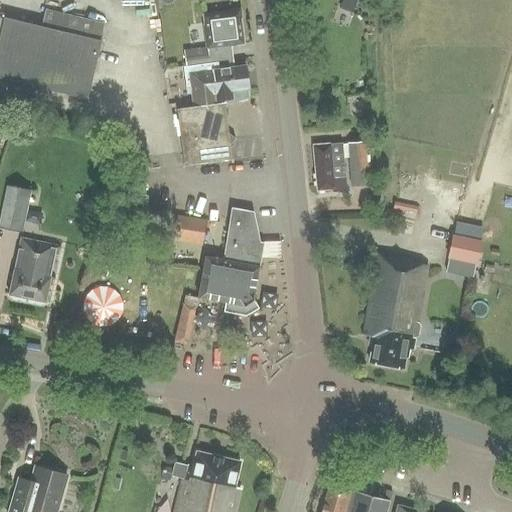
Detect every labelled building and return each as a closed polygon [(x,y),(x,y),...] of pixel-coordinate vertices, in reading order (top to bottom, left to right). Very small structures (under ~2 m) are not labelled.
[(357,0),(342,0),(339,8),(352,13),(357,0)] [(41,27),(3,18),(0,31),(0,78),(86,100),(105,24),(45,9),(41,27)] [(186,67),(216,64),(231,62),(229,46),(243,44),(238,11),(202,16),(206,47),(183,50),(186,67)] [(231,62),(216,64),(217,70),(184,74),(186,87),(190,86),(193,107),(176,109),(183,166),(231,160),(229,146),(234,139),(227,133),(224,103),(246,98),(245,90),(248,90),(245,67),(231,68),(231,62)] [(13,116),(6,107),(1,126),(8,132),(13,116)] [(369,186),(365,142),(347,143),(347,145),(312,146),(316,191),(332,190),(332,192),(345,191),(342,159),(348,158),(351,187),(369,186)] [(26,211),(30,192),(7,187),(0,218),(0,227),(18,231),(22,210),(26,211)] [(252,301),(261,254),(253,213),(231,209),(222,261),(205,257),(197,298),(243,307),(252,301)] [(201,246),(205,220),(175,215),(171,241),(201,246)] [(474,277),(483,229),(456,224),(454,236),(453,236),(446,272),(474,277)] [(50,278),(57,246),(21,239),(14,270),(9,296),(45,303),(51,278),(50,278)] [(412,349),(427,266),(411,263),(412,260),(376,253),(362,335),(370,336),(368,346),(372,346),(369,362),(402,368),(404,357),(406,357),(408,348),(412,349)] [(176,336),(188,339),(197,306),(185,303),(176,336)] [(233,487),(239,463),(196,453),(192,468),(188,467),(185,481),(183,480),(175,511),(234,511),(239,489),(233,487)] [(56,511),(66,476),(35,467),(31,483),(18,479),(8,511),(56,511)] [(385,511),(388,503),(352,492),(329,485),(320,511),(385,511)]
